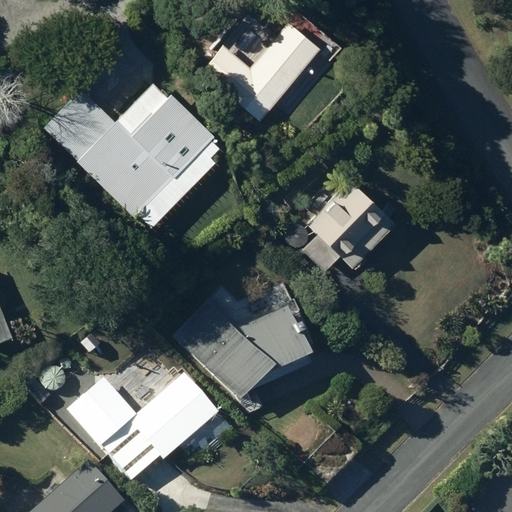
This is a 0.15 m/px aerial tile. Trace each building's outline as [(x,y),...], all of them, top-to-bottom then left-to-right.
[(262,27),(243,11),(221,38),(239,53),(262,27)] [(217,44),(195,70),(253,118),(312,46),(281,20),(243,66),(217,44)] [(145,80),(107,117),(74,83),(33,124),(137,230),(217,151),(202,136),(205,133),(164,91),(160,95),(145,80)] [(308,233),(295,247),(316,269),(331,254),(343,265),(386,221),(343,179),(299,224),(308,233)] [(202,314),(173,343),(236,406),(256,386),(305,364),(285,319),(239,339),(208,308),(202,314)] [(95,378),(77,394),(83,400),(63,417),(120,482),(151,455),(156,461),(210,414),(176,375),(129,417),(95,378)] [(305,420),(275,451),(319,493),(349,462),(305,420)] [(81,462),(21,511),(104,511),(116,503),(81,462)]
